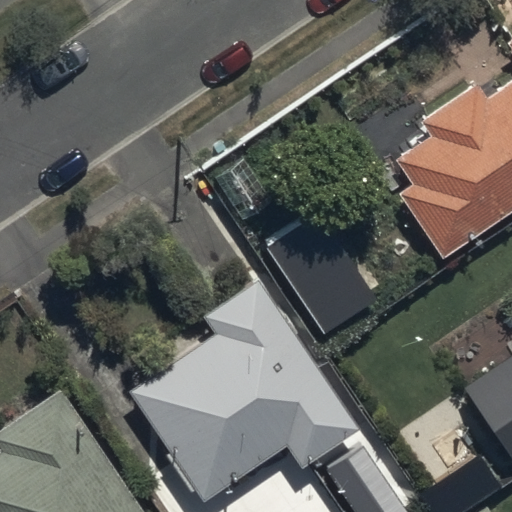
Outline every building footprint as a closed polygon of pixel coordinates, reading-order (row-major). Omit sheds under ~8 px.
[(441,248),(511,198),(511,27),(507,31),(511,38),(511,69),(485,88),(475,74),(417,113),(427,128),(392,152),(411,178),(399,186),(441,248)] [(318,213),(266,247),(325,336),(377,302),(318,213)] [(216,336),(130,392),(205,501),(286,447),(301,468),(360,431),(259,280),(203,317),(216,336)] [(511,354),(465,387),(511,456),(511,354)] [(0,511),(141,511),(54,384),(0,420),(0,511)] [(408,511),(362,445),(327,469),(356,511),(408,511)] [(480,455),(422,495),(433,511),(463,511),(501,486),(480,455)]
